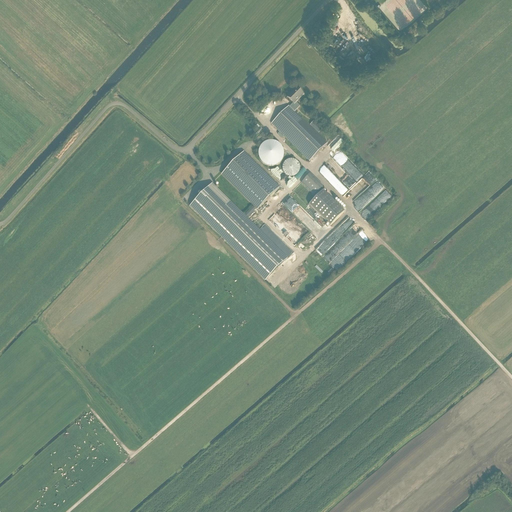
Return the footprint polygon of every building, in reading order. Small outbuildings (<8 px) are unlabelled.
[(290,107),(295,112),(300,107),(296,103),(304,95),(297,88),(287,97),(293,103),(290,107)] [(290,107),(289,106),(271,124),(309,161),(327,144),(295,112),(290,107)] [(322,130),(314,121),(310,125),(318,134),(322,130)] [(338,135),(328,146),(334,151),(345,141),(338,135)] [(258,152),(258,153),(258,154),(259,155),(259,156),(259,157),(259,158),(260,159),(260,160),(261,161),(262,162),(263,163),(264,163),(265,164),(266,164),(267,165),(268,165),(269,165),(270,165),(271,165),(272,165),(274,165),(275,165),(276,165),(277,164),(278,163),(279,162),(280,162),(281,161),(282,160),(282,159),(282,158),(283,157),(283,156),(283,155),(284,154),(284,153),(284,151),(283,150),(283,149),(283,148),(282,147),(282,146),(281,145),(280,144),(280,143),(279,143),(278,142),(277,142),(277,141),(276,141),(275,141),(273,140),(272,140),(271,140),(270,140),(269,140),(268,140),(267,141),(266,141),(265,142),(264,142),(263,143),(262,144),(261,145),(260,146),(260,147),(259,148),(259,149),(259,150),(258,151),(258,152)] [(280,187),(245,153),(223,175),(258,210),(280,187)] [(338,161),(345,169),(347,167),(350,170),(354,165),(344,155),(338,161)] [(300,169),(300,167),(300,166),(299,164),(298,163),(297,162),(296,161),(295,160),(294,160),(292,159),(291,159),(289,159),(288,160),(286,161),(285,162),(284,163),(284,164),(283,165),(283,167),(283,168),(283,170),(283,171),(284,173),(285,174),(286,175),(287,175),(289,176),(290,176),(292,176),(293,176),(295,176),(296,175),(297,174),(298,173),(299,172),(299,170),(300,169)] [(301,183),(314,196),(322,187),(309,174),(301,183)] [(287,259),(211,185),(190,206),(266,281),(287,259)] [(344,212),(331,198),(323,191),(309,205),(330,226),(344,212)]
